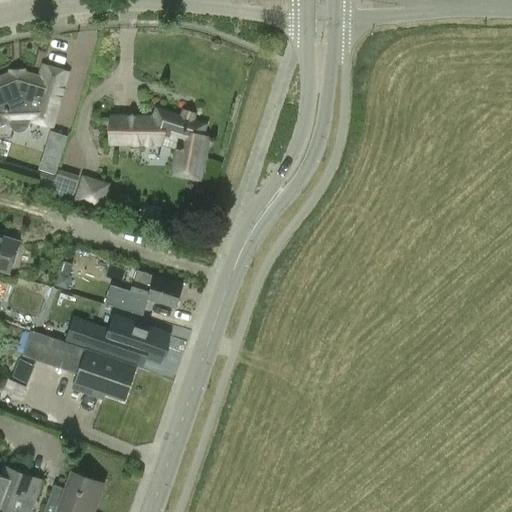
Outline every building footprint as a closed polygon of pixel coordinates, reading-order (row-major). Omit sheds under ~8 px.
[(51,128),(68,72),(42,65),(38,78),(22,73),(10,73),(0,77),(0,125),(9,122),(11,127),(14,130),(19,132),(23,130),(26,126),(28,121),(51,128)] [(154,118),(111,118),(111,144),(127,144),(127,143),(155,143),(155,145),(158,145),(161,137),(176,142),(175,147),(177,147),(172,174),(200,179),(207,139),(200,137),(204,125),(156,110),(154,118)] [(48,132),(36,169),(53,174),(65,137),(48,132)] [(79,176),(58,169),(49,196),(71,203),(79,176)] [(0,269),(8,272),(17,243),(0,238),(0,269)] [(108,286),(103,303),(141,316),(146,299),(175,309),(182,286),(137,271),(129,293),(108,286)] [(59,273),(55,286),(67,290),(69,282),(66,276),(59,273)] [(91,332),(85,347),(140,366),(143,357),(157,362),(166,335),(113,317),(106,337),(91,332)] [(123,400),(133,368),(29,332),(21,356),(77,376),(73,388),(100,397),(101,392),(123,400)] [(18,359),(11,377),(26,383),(33,365),(18,359)] [(0,511),(30,511),(42,481),(4,466),(0,475),(0,511)] [(51,492),(43,511),(92,511),(103,485),(71,473),(62,497),(51,492)]
